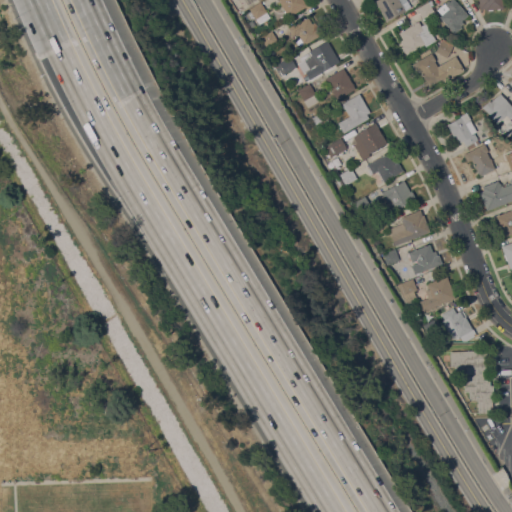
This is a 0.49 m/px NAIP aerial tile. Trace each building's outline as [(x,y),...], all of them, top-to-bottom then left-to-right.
[(278,0),(303,0),(307,6),(288,17),(282,7),(280,9),(278,5),(280,4),(278,0)] [(406,0),(411,7),(386,21),(374,1),(375,0),(406,0)] [(417,8),(431,0),(434,10),(433,11),(434,12),(422,19),(417,8)] [(461,20),(463,23),(460,26),(461,27),(454,33),(439,16),(441,14),(437,9),(445,2),(445,3),(448,0),(449,1),(450,0),(455,0),(468,15),(461,20)] [(502,0),(503,8),(500,8),(500,9),(497,9),(497,8),(492,9),(492,10),(488,10),(488,9),(485,10),(485,8),(479,9),(478,0),(502,0)] [(266,11),(266,12),(269,17),(259,24),(256,18),(255,19),(249,9),(260,2),(266,11)] [(308,16),(311,23),(316,21),(323,34),(303,44),(297,34),(292,36),(287,27),(308,16)] [(418,21),(421,25),(425,23),(436,40),(425,46),(424,44),(406,55),(401,47),(403,45),(400,40),(403,39),(399,32),(418,21)] [(277,41),(266,48),(260,37),(271,30),(277,41)] [(455,56),(460,64),(462,63),(464,68),(463,69),(464,70),(444,82),(442,78),(428,86),(427,84),(425,86),(423,82),(425,80),(419,70),(416,72),(411,64),(426,56),(425,54),(429,52),(427,49),(433,45),(436,50),(441,41),(443,39),(453,45),(452,47),(455,48),(450,58),(447,56),(447,57),(437,51),(437,52),(432,54),(435,60),(434,61),(437,66),(455,56)] [(309,79),(300,63),(303,61),(302,60),(311,55),(309,51),(326,40),(339,61),(309,79)] [(279,63),(290,57),(296,67),(284,73),(279,63)] [(324,78),(343,67),(347,74),(348,74),(351,78),(349,79),(352,83),(353,82),(354,84),(353,85),(355,88),(336,99),(324,78)] [(318,101),(307,107),(298,90),(309,84),(318,101)] [(501,94),(500,94),(511,107),(511,116),(509,119),(506,115),(497,123),(483,108),(500,93),(501,94)] [(356,95),(369,118),(343,133),(337,122),(349,116),(345,108),(344,109),(341,103),(356,95)] [(323,111),(328,120),(317,126),(311,118),(323,111)] [(448,123),(448,124),(460,116),(460,115),(466,112),(470,120),(466,123),(478,143),(468,149),(466,146),(463,140),(459,142),(455,136),(454,137),(446,124),(448,123)] [(386,142),(368,153),(369,155),(364,158),(357,148),(360,146),(354,136),(357,134),(356,134),(374,123),(386,142)] [(330,156),(325,148),(329,145),(340,138),(346,148),(335,155),(335,154),(330,156)] [(484,143),(488,151),(486,152),(495,169),(479,176),(471,159),(467,161),(463,154),(484,143)] [(386,153),(393,165),(397,162),(402,170),(376,185),(367,169),(369,168),(367,165),(386,153)] [(340,188),(335,177),(350,168),(356,178),(340,188)] [(511,200),(486,210),(479,191),(483,190),(482,186),(498,180),(499,183),(500,183),(501,185),(502,185),(503,187),(511,184),(509,180),(511,178),(511,200)] [(403,180),(407,188),(413,185),(419,197),(390,213),(381,197),(383,196),(381,192),(403,180)] [(353,201),(364,195),(370,205),(358,211),(353,201)] [(394,245),(388,230),(376,234),(372,224),(385,218),(388,228),(402,223),(400,220),(401,220),(400,217),(420,209),(429,232),(394,245)] [(511,233),(497,239),(493,230),(495,229),(494,225),(497,224),(494,216),(511,209),(511,233)] [(511,241),(511,268),(510,269),(501,246),(511,241)] [(432,243),(436,255),(438,254),(441,263),(413,274),(408,262),(411,261),(407,252),(432,243)] [(394,248),(398,260),(386,264),(382,254),(381,252),(394,248)] [(435,306),(422,311),(418,301),(428,298),(425,290),(427,289),(426,287),(427,286),(426,284),(446,276),(455,298),(435,306)] [(416,298),(406,302),(399,283),(412,278),(416,289),(413,291),(416,298)] [(455,338),(451,338),(441,321),(444,320),(441,314),(452,307),(453,309),(454,308),(457,312),(459,311),(460,313),(461,312),(463,317),(464,316),(469,324),(470,323),(471,326),(470,326),(472,329),(473,328),(475,333),(465,339),(462,334),(455,338)] [(440,334),(431,339),(423,324),(432,319),(440,334)] [(486,350),(486,360),(484,360),(484,362),(485,362),(485,370),(484,370),(485,379),(489,379),(489,385),(493,385),(493,401),(492,401),(492,413),(477,413),(477,399),(469,400),(469,392),(464,392),(464,376),(472,376),(472,374),(455,375),(455,366),(450,366),(450,351),(486,350)]
